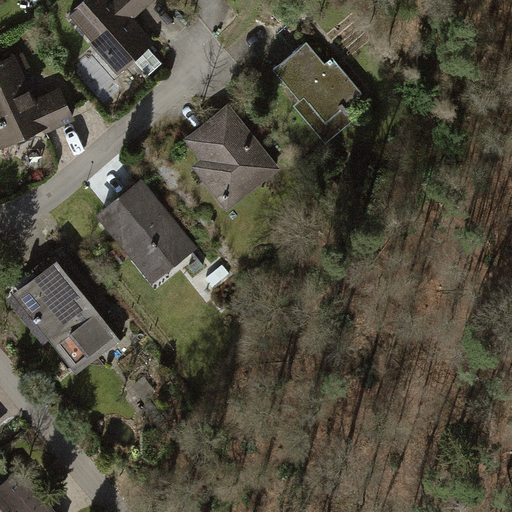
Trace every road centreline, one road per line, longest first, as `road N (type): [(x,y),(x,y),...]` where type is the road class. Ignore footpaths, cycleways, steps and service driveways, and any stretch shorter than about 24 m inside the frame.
road 1 (residential): [(0,215),(27,210),(83,177),(237,49)]
road 2 (residential): [(0,368),(118,511)]
